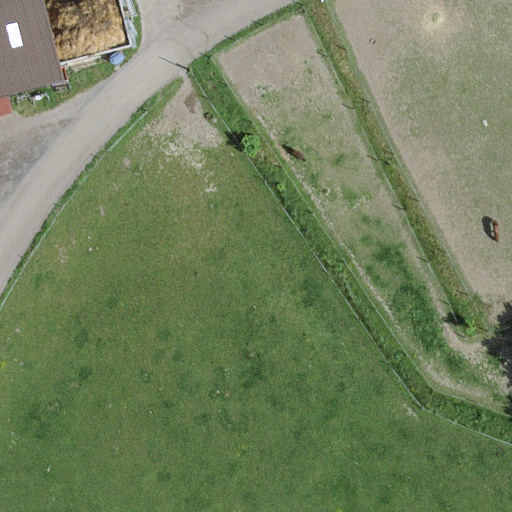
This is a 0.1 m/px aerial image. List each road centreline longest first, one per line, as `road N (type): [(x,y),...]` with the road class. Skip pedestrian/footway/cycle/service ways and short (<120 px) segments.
road 1 (track): [(0,261),(19,225),(98,128)]
road 2 (track): [(164,0),(189,40),(264,0)]
road 3 (track): [(98,128),(189,40)]
